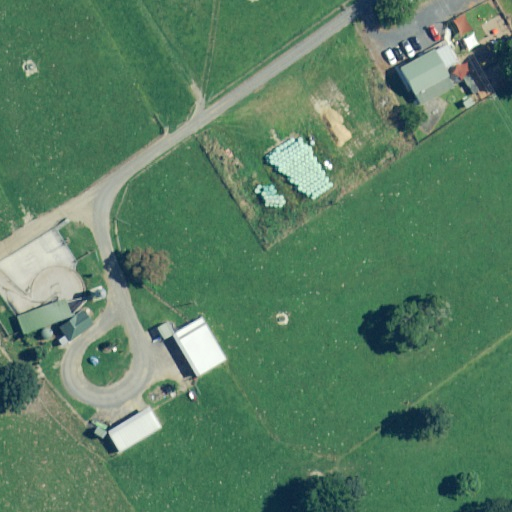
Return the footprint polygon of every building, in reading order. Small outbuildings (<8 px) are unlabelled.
[(471,32),(464,15),(453,20),(460,36),(471,32)] [(454,87),(434,50),(399,68),(419,105),(454,87)] [(466,109),(502,87),(488,65),(474,73),(466,61),(452,70),(469,97),(462,101),(466,109)] [(368,145),(363,138),(341,151),(345,158),(368,145)] [(104,298),(101,287),(89,290),(93,302),(104,298)] [(45,325),(68,317),(63,300),(15,316),(21,333),(34,328),(44,341),(52,334),(45,325)] [(62,335),(56,341),(63,349),(92,323),(79,309),(57,329),(62,335)] [(224,360),(200,318),(171,335),(195,377),(224,360)] [(159,428),(148,410),(107,434),(118,452),(159,428)] [(279,511),(295,501),(276,474),(252,491),(267,511),(279,511)]
